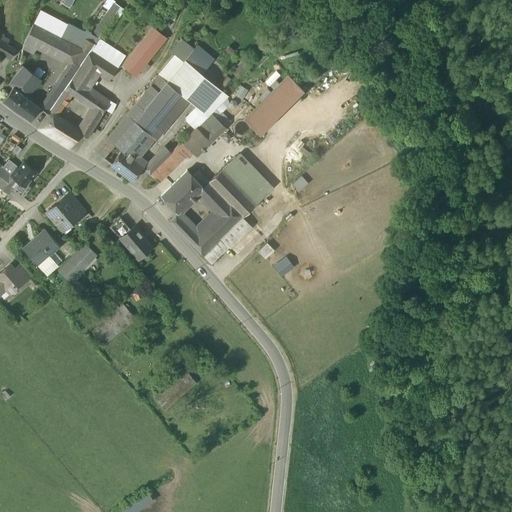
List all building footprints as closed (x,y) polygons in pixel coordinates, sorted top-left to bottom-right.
[(114,1),(112,0),(107,0),(103,6),(109,10),(114,3),(114,1)] [(120,7),(114,3),(92,36),(91,36),(97,40),(120,7)] [(102,6),(85,31),(92,36),(109,10),(103,6),(102,6)] [(68,24),(40,9),(32,25),(60,39),(68,24)] [(92,36),(85,31),(68,24),(60,39),(71,44),(79,48),(85,39),(88,41),(91,36),(92,36)] [(60,39),(32,25),(24,40),(37,46),(63,60),(71,44),(60,39)] [(153,27),(121,66),(134,77),(166,38),(153,27)] [(209,31),(204,38),(209,42),(214,35),(209,31)] [(88,41),(85,39),(79,48),(70,63),(79,68),(91,50),(91,51),(94,45),(95,45),(88,41)] [(37,46),(24,40),(22,48),(33,54),(37,46)] [(7,45),(0,41),(0,53),(10,59),(15,51),(15,50),(7,45)] [(101,41),(97,47),(94,45),(91,51),(109,63),(117,68),(125,56),(101,41)] [(71,44),(63,60),(70,63),(79,48),(71,44)] [(199,48),(186,62),(200,74),(212,59),(199,48)] [(91,51),(91,50),(79,68),(73,78),(65,89),(72,93),(81,100),(84,102),(92,89),(91,88),(99,75),(101,76),(109,63),(91,51)] [(176,55),(159,76),(166,82),(183,62),(176,55)] [(183,62),(166,82),(182,95),(196,105),(185,116),(187,119),(197,128),(211,114),(228,95),(200,74),(186,62),(184,61),(183,62)] [(79,68),(70,63),(64,72),(65,73),(73,78),(79,68)] [(117,68),(109,63),(101,76),(109,81),(117,68)] [(22,66),(8,84),(12,87),(13,87),(26,97),(39,79),(22,66)] [(65,73),(48,97),(56,102),(64,90),(65,89),(73,78),(65,73)] [(159,76),(151,86),(158,92),(166,82),(159,76)] [(289,76),(245,119),(257,131),(300,88),(289,76)] [(182,95),(166,82),(144,110),(141,113),(134,121),(150,135),(182,95)] [(151,86),(136,103),(144,110),(158,92),(151,86)] [(26,97),(13,87),(12,87),(2,100),(13,109),(29,121),(39,108),(26,97)] [(56,102),(52,108),(59,112),(72,93),(65,89),(56,102)] [(109,101),(92,89),(84,102),(92,107),(83,121),(85,127),(91,131),(104,109),(109,101)] [(115,104),(109,101),(104,109),(111,114),(115,104)] [(136,103),(107,138),(114,144),(133,121),(134,121),(141,113),(144,110),(136,103)] [(59,112),(52,108),(48,114),(55,118),(59,112)] [(48,114),(37,130),(48,136),(52,130),(54,131),(60,121),(55,118),(48,114)] [(211,114),(197,128),(211,142),(225,128),(211,114)] [(77,131),(60,121),(54,131),(52,130),(48,136),(68,149),(78,133),(78,132),(77,131)] [(83,121),(77,131),(78,132),(78,133),(87,138),(91,131),(85,127),(83,121)] [(133,121),(114,144),(114,145),(121,150),(122,150),(131,158),(136,152),(150,135),(134,121),(133,121)] [(182,142),(193,153),(194,154),(198,154),(211,142),(197,128),(196,128),(182,142)] [(255,133),(248,139),(253,144),(259,139),(255,133)] [(107,138),(95,153),(103,158),(114,145),(114,144),(107,138)] [(164,177),(177,164),(186,155),(188,158),(193,153),(182,142),(181,142),(170,153),(168,155),(150,173),(149,174),(159,182),(164,177)] [(21,149),(17,146),(12,152),(16,155),(21,149)] [(131,158),(142,167),(150,173),(168,155),(170,153),(165,148),(150,163),(136,152),(131,158)] [(131,158),(122,150),(121,150),(111,165),(132,180),(142,167),(131,158)] [(268,192),(235,156),(222,169),(256,204),(268,192)] [(3,167),(1,166),(0,167),(0,186),(5,181),(16,167),(17,166),(8,160),(3,167)] [(24,162),(19,168),(16,167),(5,181),(14,188),(12,190),(22,197),(30,188),(26,185),(36,172),(24,162)] [(256,204),(222,169),(208,182),(203,187),(204,188),(197,194),(213,210),(202,220),(221,239),(228,247),(250,226),(242,218),(256,204)] [(187,170),(160,196),(177,214),(197,194),(204,188),(203,187),(200,184),(187,170)] [(298,190),(307,183),(301,175),(291,183),(298,190)] [(205,179),(200,184),(203,187),(208,182),(205,179)] [(14,188),(5,181),(0,186),(0,188),(8,195),(12,190),(14,188)] [(86,210),(71,193),(65,199),(73,208),(74,206),(81,214),(86,210)] [(73,208),(65,199),(60,203),(57,203),(46,212),(62,231),(81,214),(74,206),(73,208)] [(120,218),(110,226),(120,238),(130,229),(120,218)] [(221,239),(202,220),(192,230),(198,237),(210,249),(221,239)] [(210,249),(198,237),(192,230),(183,221),(180,221),(175,227),(203,256),(210,249)] [(130,229),(120,238),(138,259),(151,247),(133,226),(130,229)] [(45,229),(23,248),(37,265),(45,258),(59,245),(45,229)] [(210,249),(203,256),(211,264),(212,263),(228,247),(221,239),(210,249)] [(265,242),(256,250),(264,258),(273,249),(265,242)] [(96,255),(84,243),(58,270),(70,282),(96,255)] [(285,257),(274,266),(281,276),(293,267),(285,257)] [(45,258),(37,265),(46,274),(54,267),(45,258)] [(16,270),(10,264),(0,272),(0,282),(7,290),(12,285),(13,286),(14,286),(16,287),(24,280),(16,270)] [(22,265),(16,270),(24,280),(31,274),(22,265)] [(123,305),(92,332),(103,345),(134,318),(123,305)] [(184,370),(154,397),(165,410),(195,383),(184,370)] [(113,511),(133,511),(152,500),(146,490),(113,511)]
